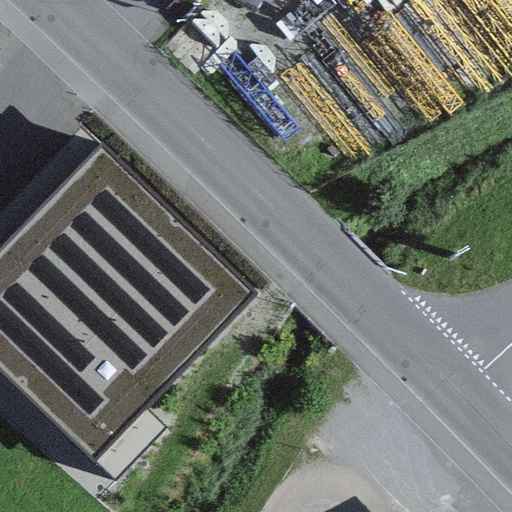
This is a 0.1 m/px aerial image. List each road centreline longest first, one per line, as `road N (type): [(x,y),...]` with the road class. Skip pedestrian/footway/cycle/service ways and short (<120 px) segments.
road 1 (tertiary): [(54,0),(458,393)]
road 2 (unknown): [(350,286),(222,511)]
